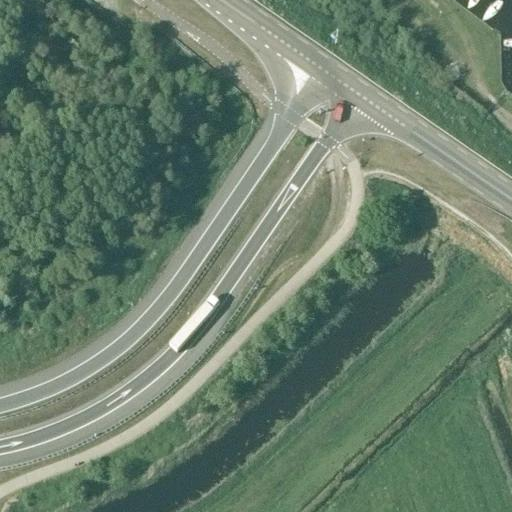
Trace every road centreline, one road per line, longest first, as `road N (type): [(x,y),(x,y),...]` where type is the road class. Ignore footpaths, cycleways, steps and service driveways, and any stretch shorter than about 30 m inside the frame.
road 1 (motorway): [(0,447),(114,401),(185,341),(360,96)]
road 2 (motorway): [(321,70),(156,312),(79,375),(0,408)]
road 3 (secondary): [(511,202),(360,96)]
road 4 (primary): [(321,70),(219,0)]
